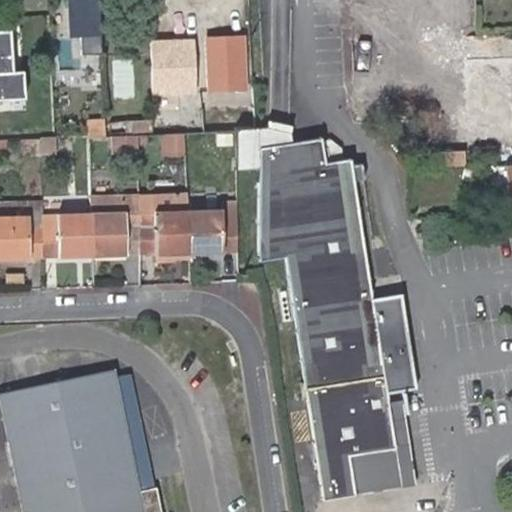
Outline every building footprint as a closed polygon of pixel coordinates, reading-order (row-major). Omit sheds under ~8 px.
[(72,0),(72,35),(87,35),(87,49),(104,49),(105,0),(72,0)] [(433,0),(434,31),(475,29),(473,0),(433,0)] [(24,28),(0,29),(0,99),(27,98),(24,28)] [(214,88),(243,87),(243,78),(240,34),(207,36),(209,79),(210,88),(214,88)] [(150,40),(151,103),(192,103),(191,39),(150,40)] [(469,139),(511,141),(511,50),(475,48),(469,139)] [(109,131),(148,130),(148,119),(109,120),(109,131)] [(84,120),(85,137),(86,137),(103,136),(103,120),(84,120)] [(321,162),(318,145),(317,136),(287,140),(285,130),(262,125),(254,126),(233,126),(233,131),(232,168),(256,168),(255,234),(258,259),(282,255),(301,382),(298,382),(300,400),(304,399),(320,499),(353,494),(347,456),(393,449),(385,401),(384,394),(371,316),(348,179),(360,177),(358,164),(346,166),(345,158),(329,161),(321,162)] [(167,152),(182,152),(181,133),(166,134),(167,152)] [(166,134),(160,134),(161,158),(182,158),(182,152),(167,152),(166,134)] [(132,135),(115,135),(116,155),(133,155),(132,135)] [(37,151),(36,139),(12,140),(12,152),(37,151)] [(326,144),(318,145),(321,162),(329,161),(326,144)] [(464,151),(445,152),(445,165),(465,165),(464,151)] [(511,163),(499,165),(501,214),(511,213),(511,163)] [(0,250),(5,250),(5,256),(74,254),(74,248),(102,247),(101,252),(151,250),(171,250),(171,244),(198,244),(198,249),(232,247),(231,221),(231,214),(217,215),(216,210),(184,211),(183,197),(86,200),(86,214),(53,215),(53,227),(39,228),(24,229),(23,216),(0,216),(0,250)] [(38,200),(0,201),(0,216),(23,216),(24,229),(39,228),(39,215),(38,200)] [(215,203),(216,210),(217,215),(231,214),(230,203),(215,203)] [(53,215),(39,215),(39,228),(53,227),(53,215)] [(185,257),(185,250),(171,250),(151,250),(152,259),(185,257)] [(400,311),(371,316),(384,394),(413,389),(400,311)] [(0,392),(0,413),(20,511),(153,511),(148,488),(146,488),(134,492),(109,370),(0,392)] [(123,376),(111,378),(134,492),(146,488),(123,376)] [(400,398),(385,401),(393,449),(347,456),(353,494),(414,485),(400,398)]
